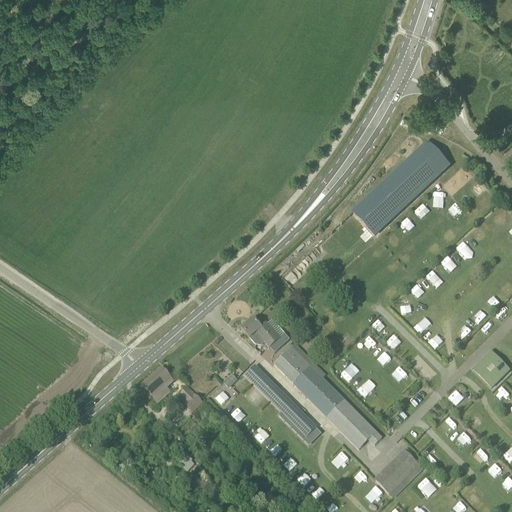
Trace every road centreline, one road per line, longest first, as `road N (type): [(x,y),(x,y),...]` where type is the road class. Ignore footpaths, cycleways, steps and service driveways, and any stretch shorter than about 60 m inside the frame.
road 1 (secondary): [(139,366),(309,209)]
road 2 (secondary): [(0,489),(139,366)]
road 3 (unclassified): [(139,366),(0,268)]
road 4 (secondary): [(395,66),(309,209)]
road 5 (secondary): [(309,209),(384,121),(404,79)]
road 6 (unclassified): [(511,177),(427,86)]
